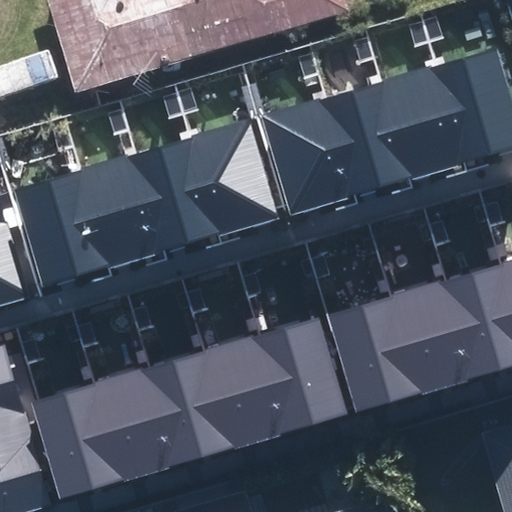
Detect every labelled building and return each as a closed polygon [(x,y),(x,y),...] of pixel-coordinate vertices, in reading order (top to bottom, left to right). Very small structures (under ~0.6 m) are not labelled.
[(45,0),(74,94),(345,14),(341,0),(45,0)] [(511,103),(495,49),(429,68),(458,163),(511,146),(511,103)] [(429,68),(385,80),(415,177),(458,163),(429,68)] [(385,80),(321,98),(351,197),(415,177),(385,80)] [(261,115),(291,215),(351,197),(321,98),(261,115)] [(248,121),(191,139),(220,235),(278,218),(248,121)] [(191,139),(129,157),(157,253),(220,235),(191,139)] [(129,157),(82,170),(110,267),(157,253),(129,157)] [(82,170),(15,189),(43,286),(110,267),(82,170)] [(5,221),(0,222),(0,305),(28,297),(5,221)] [(511,260),(502,263),(511,297),(511,260)] [(438,282),(467,380),(511,367),(511,297),(502,263),(438,282)] [(392,295),(421,394),(467,380),(438,282),(392,295)] [(327,314),(356,413),(421,394),(392,295),(327,314)] [(320,316),(249,337),(279,434),(348,415),(320,316)] [(205,349),(234,448),(279,434),(249,337),(205,349)] [(0,345),(0,432),(29,424),(5,344),(0,345)] [(205,349),(138,370),(168,467),(234,448),(205,349)] [(138,370),(94,383),(124,480),(168,467),(138,370)] [(31,402),(60,499),(124,480),(94,383),(31,402)] [(29,424),(0,432),(0,511),(29,511),(53,505),(29,424)] [(511,511),(511,428),(481,437),(502,511),(511,511)] [(184,511),(245,511),(240,495),(184,511)]
